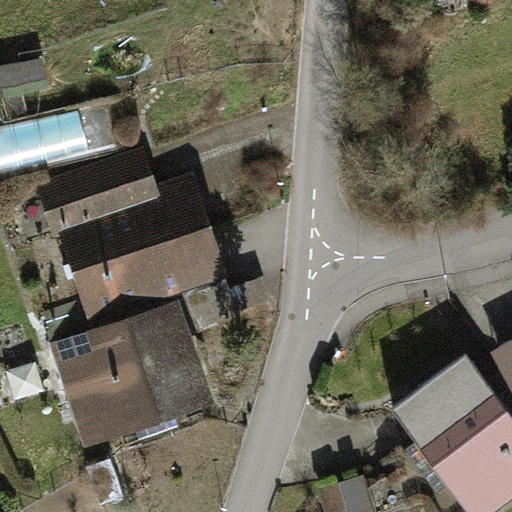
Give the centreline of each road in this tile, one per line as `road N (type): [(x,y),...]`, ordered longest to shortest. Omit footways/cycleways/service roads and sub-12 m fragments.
road 1 (residential): [(242,511),(317,248),(511,233)]
road 2 (track): [(332,0),(317,248)]
